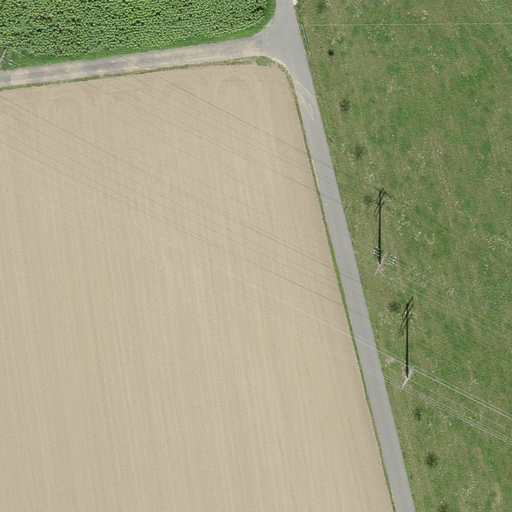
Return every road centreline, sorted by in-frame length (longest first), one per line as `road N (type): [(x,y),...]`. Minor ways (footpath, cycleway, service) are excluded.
road 1 (unclassified): [(287,0),(410,511)]
road 2 (track): [(0,85),(299,47)]
